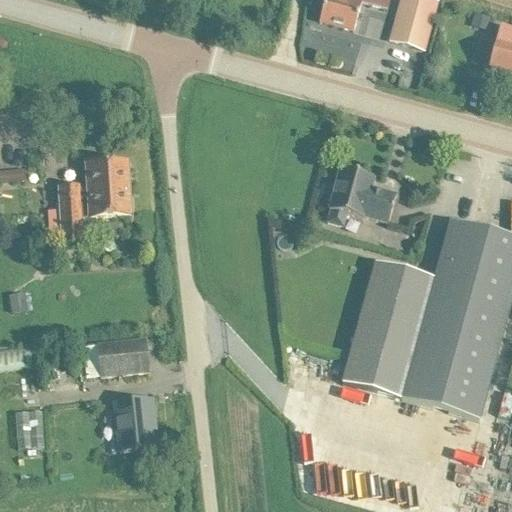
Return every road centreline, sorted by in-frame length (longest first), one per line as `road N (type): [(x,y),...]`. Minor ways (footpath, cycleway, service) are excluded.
road 1 (unclassified): [(213,511),(164,48)]
road 2 (unclassified): [(511,141),(164,48)]
road 3 (unclassified): [(164,48),(0,4)]
